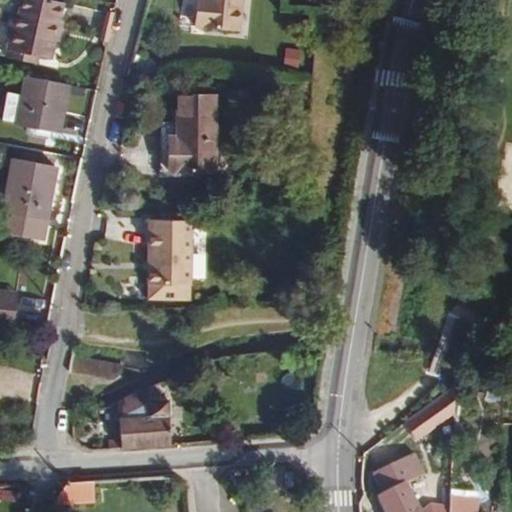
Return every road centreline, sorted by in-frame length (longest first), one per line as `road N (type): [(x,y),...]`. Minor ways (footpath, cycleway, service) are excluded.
road 1 (residential): [(132,0),(34,466)]
road 2 (secondary): [(337,444),(394,80),(414,0)]
road 3 (unclassified): [(205,461),(34,466)]
road 4 (unclassified): [(337,444),(205,461)]
